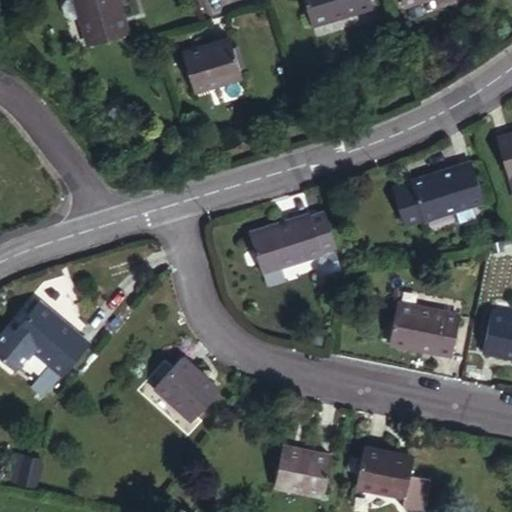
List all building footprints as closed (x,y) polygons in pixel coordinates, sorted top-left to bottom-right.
[(128,32),(118,0),(77,0),(91,43),(128,32)] [(373,5),(371,0),(305,0),(313,23),(373,5)] [(242,75),(231,37),(184,52),(196,89),(242,75)] [(511,134),(499,138),(508,175),(510,175),(511,174),(511,134)] [(473,161),(394,186),(406,225),(455,209),(460,223),(477,217),(473,203),(485,199),(473,161)] [(338,247),(325,209),(311,213),(324,252),(338,247)] [(324,252),(311,213),(252,232),(264,271),(324,252)] [(63,373),(90,342),(41,301),(18,331),(14,327),(0,343),(0,355),(15,368),(33,347),(50,362),(63,373)] [(451,353),(459,314),(397,301),(390,340),(451,353)] [(511,314),(492,311),(485,350),(511,354),(511,314)] [(219,390),(182,357),(156,385),(192,419),(219,390)] [(59,378),(63,373),(50,362),(45,367),(59,378)] [(44,395),(59,378),(45,367),(30,385),(44,395)] [(276,485),(324,494),(332,456),(284,445),(276,485)] [(406,494),(413,457),(365,447),(357,486),(406,494)]
